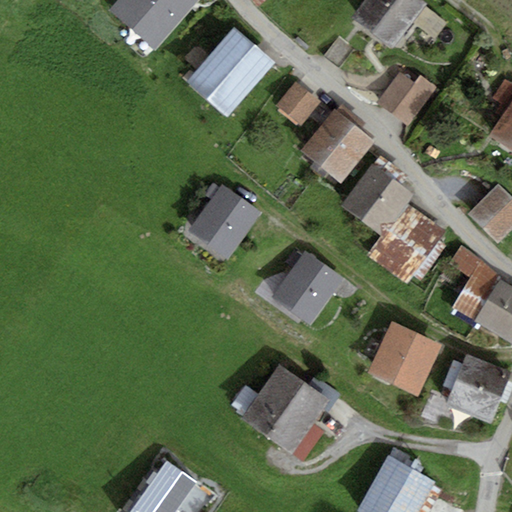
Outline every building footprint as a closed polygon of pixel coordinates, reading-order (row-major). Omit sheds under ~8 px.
[(118,0),(109,10),(154,50),(198,0),(118,0)] [(393,50),(427,4),(421,0),(364,0),(350,18),(393,50)] [(274,63),(233,27),(186,81),(227,117),(274,63)] [(297,37),(295,40),(307,50),(309,47),(297,37)] [(339,37),(323,56),(339,69),(355,50),(339,37)] [(438,88),(420,75),(415,83),(399,72),(376,104),(410,127),(438,88)] [(511,81),(505,77),(490,98),(499,104),(494,112),(501,116),(490,134),(511,148),(511,81)] [(321,103),(295,82),(276,106),(302,126),(321,103)] [(342,105),(337,111),(372,139),(374,136),(362,127),(365,123),(342,105)] [(337,111),(334,109),(301,151),(341,183),(375,141),(372,139),(337,111)] [(381,235),(406,202),(412,193),(401,185),(382,171),(388,162),(379,155),(341,206),(381,235)] [(388,162),(382,171),(401,185),(408,176),(388,162)] [(261,212),(222,184),(188,231),(227,259),(261,212)] [(511,228),(511,196),(499,184),(468,214),(497,243),(511,228)] [(445,230),(406,202),(381,235),(367,255),(406,283),(412,274),(438,239),(445,230)] [(446,244),(438,239),(412,274),(420,280),(446,244)] [(482,260),(461,246),(449,263),(471,277),(452,307),(475,320),(500,280),(501,278),(482,260)] [(344,279),(305,251),(271,297),(310,325),(344,279)] [(511,286),(500,280),(475,320),(474,322),(511,342),(511,286)] [(443,345),(392,321),(368,372),(418,396),(443,345)] [(511,372),(511,371),(467,354),(463,365),(454,362),(444,386),(452,390),(446,407),(491,424),(511,372)] [(332,400),(280,364),(258,396),(246,387),(233,405),(245,413),(240,419),(293,455),(332,400)] [(419,511),(436,483),(388,456),(357,511),(419,511)] [(166,461),(129,511),(174,511),(196,483),(166,461)]
